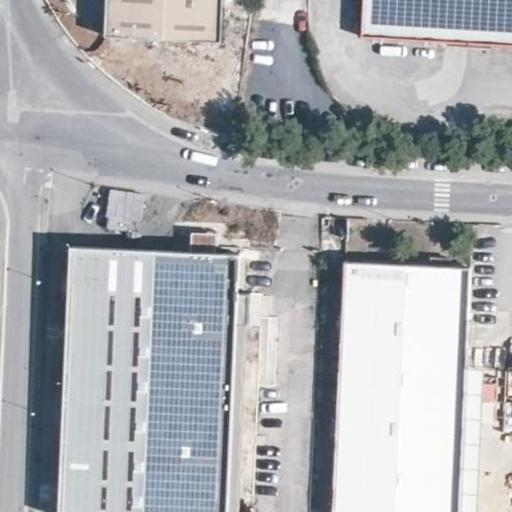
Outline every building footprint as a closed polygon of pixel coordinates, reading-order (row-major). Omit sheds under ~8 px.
[(223,0),(109,0),(108,36),(222,40),(223,0)] [(511,0),(367,0),(365,35),(511,43),(511,0)] [(69,321),(63,511),(255,511),(259,422),(259,401),(261,368),(251,368),(236,369),(237,333),(239,298),(240,255),(72,245),(71,276),(69,321)] [(346,261),(334,511),(460,511),(467,367),(471,266),(346,261)] [(236,369),(251,368),(252,297),(239,298),(237,333),(236,369)] [(467,367),(460,511),(478,511),(486,368),(467,367)]
